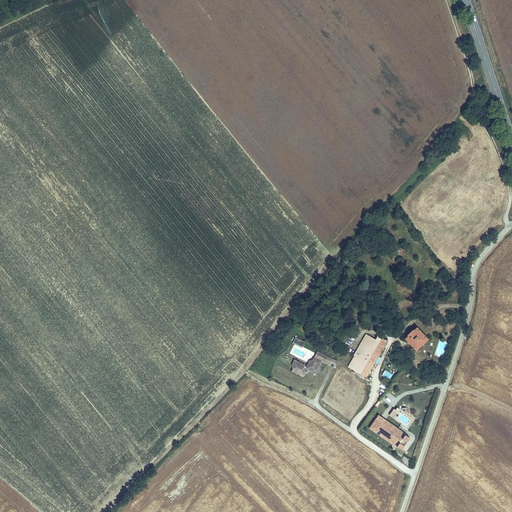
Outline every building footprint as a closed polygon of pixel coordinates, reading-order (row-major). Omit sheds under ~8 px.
[(413,327),(404,336),(414,347),(424,338),(413,327)] [(364,375),(384,339),(376,334),(373,339),(364,334),(353,354),(350,353),(346,361),(348,362),(347,365),(364,375)] [(292,342),(302,347),(305,342),(295,337),(292,342)] [(335,360),(315,349),(311,358),(307,359),(304,365),(302,364),(303,363),(292,357),(289,363),(292,364),(291,366),(289,368),(300,374),(302,371),(302,369),(306,368),(309,370),(315,368),(319,360),(332,366),(335,360)] [(390,379),(393,374),(385,370),(382,375),(390,379)] [(393,408),(389,415),(394,418),(398,411),(393,408)] [(376,414),(367,426),(398,447),(406,435),(376,414)] [(408,466),(412,461),(405,456),(401,462),(408,466)]
